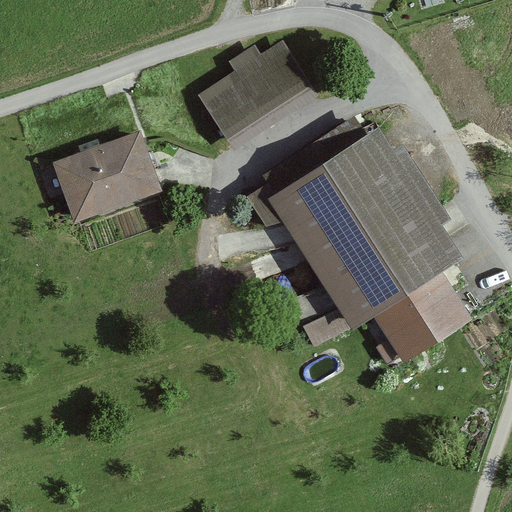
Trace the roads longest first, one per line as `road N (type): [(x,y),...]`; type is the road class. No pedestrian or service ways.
road 1 (residential): [(0,110),(270,17),(336,17),(385,46),(511,254)]
road 2 (residential): [(511,396),(478,511)]
